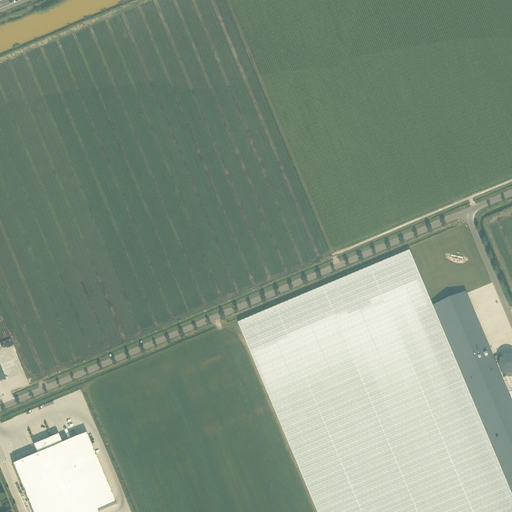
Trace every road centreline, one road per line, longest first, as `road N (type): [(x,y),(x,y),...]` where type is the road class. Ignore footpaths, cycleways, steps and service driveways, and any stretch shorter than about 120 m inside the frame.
road 1 (unclassified): [(0,407),(466,213)]
road 2 (track): [(227,0),(337,267)]
road 3 (track): [(511,180),(333,255)]
road 4 (track): [(141,0),(0,59)]
